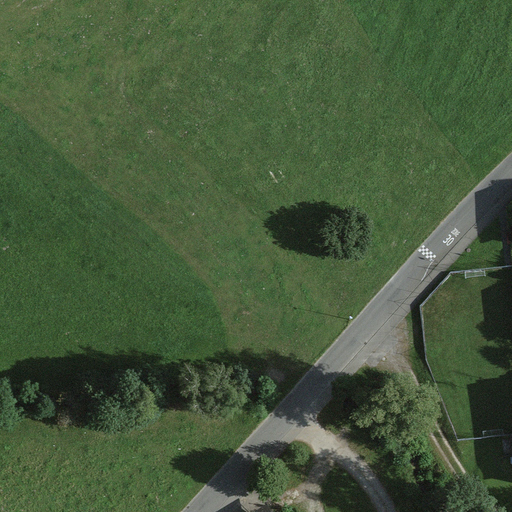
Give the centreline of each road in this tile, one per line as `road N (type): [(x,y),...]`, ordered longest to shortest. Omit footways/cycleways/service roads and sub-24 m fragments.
road 1 (residential): [(196,511),(511,172)]
road 2 (track): [(497,511),(365,328)]
